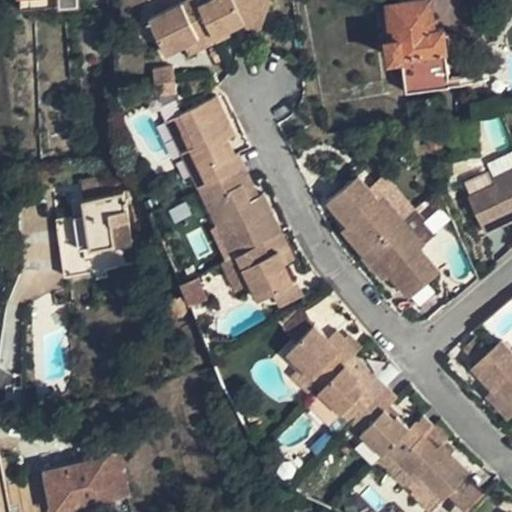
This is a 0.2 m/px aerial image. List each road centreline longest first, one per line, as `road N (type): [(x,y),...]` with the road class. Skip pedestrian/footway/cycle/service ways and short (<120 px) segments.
road 1 (residential): [(247,91),(316,245),(412,355)]
road 2 (residential): [(412,355),(511,458)]
road 3 (residential): [(412,355),(511,278)]
